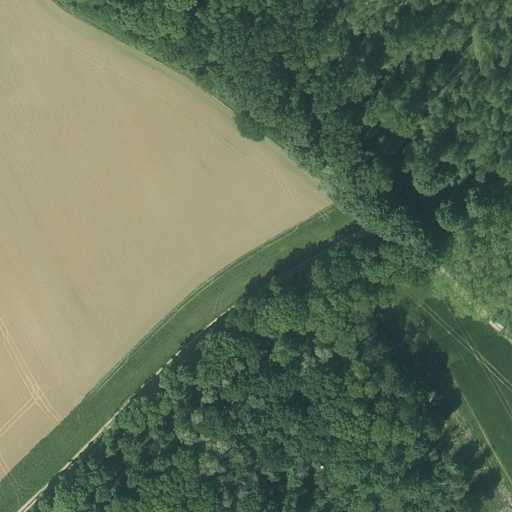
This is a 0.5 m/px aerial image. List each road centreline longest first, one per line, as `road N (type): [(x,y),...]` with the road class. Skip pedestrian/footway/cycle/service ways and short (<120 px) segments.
road 1 (track): [(29,511),(229,313),(389,220)]
road 2 (track): [(53,0),(212,91),(389,220)]
road 3 (track): [(389,220),(511,336)]
